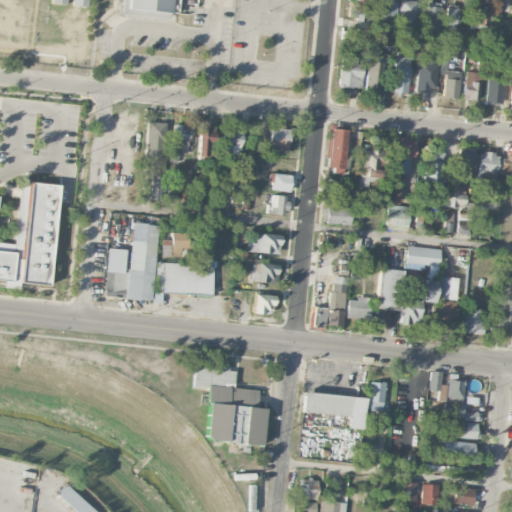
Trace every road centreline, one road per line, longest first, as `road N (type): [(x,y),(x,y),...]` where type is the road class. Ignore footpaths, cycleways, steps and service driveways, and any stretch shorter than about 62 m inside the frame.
road 1 (secondary): [(0,311),(511,368)]
road 2 (residential): [(280,511),(331,0)]
road 3 (residential): [(511,132),(108,93)]
road 4 (residential): [(79,319),(108,93)]
road 5 (residential): [(491,511),(507,368)]
